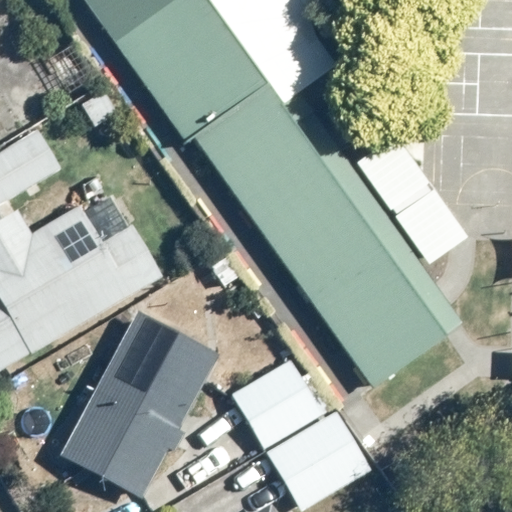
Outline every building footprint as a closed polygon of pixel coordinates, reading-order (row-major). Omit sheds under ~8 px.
[(125,0),(389,382),(510,393),(511,264),(511,222),(408,220),(286,61),(346,9),(338,0),(125,0)] [(0,203),(57,170),(35,131),(0,151),(0,203)] [(19,210),(0,221),(0,371),(159,276),(130,227),(104,243),(81,204),(33,233),(19,210)] [(220,354),(139,311),(62,455),(143,498),(220,354)] [(229,393),(264,452),(323,417),(288,358),(229,393)] [(264,452),(299,511),(367,471),(333,415),(325,420),(323,417),(264,452)]
